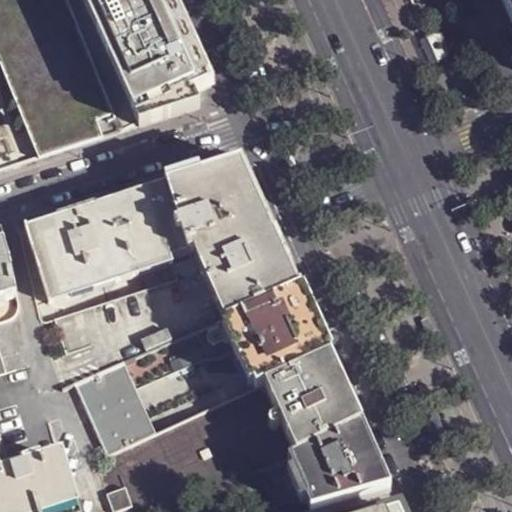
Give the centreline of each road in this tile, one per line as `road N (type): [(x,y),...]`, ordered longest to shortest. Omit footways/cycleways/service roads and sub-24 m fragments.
road 1 (residential): [(289,208),(421,511)]
road 2 (unclassified): [(0,207),(253,130)]
road 3 (secondary): [(511,394),(409,159)]
road 4 (secondary): [(409,159),(337,0)]
road 5 (residential): [(195,0),(253,130)]
road 6 (residential): [(289,208),(409,159)]
